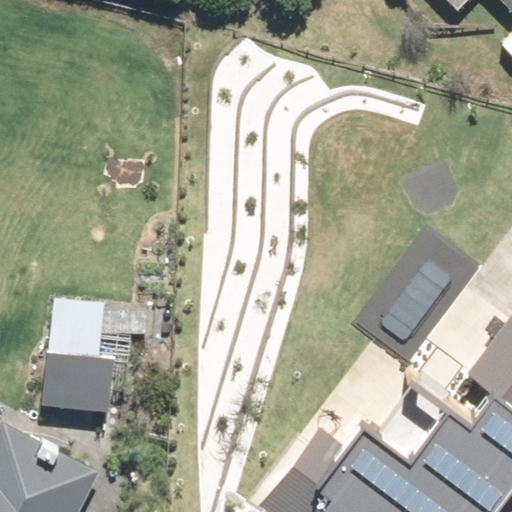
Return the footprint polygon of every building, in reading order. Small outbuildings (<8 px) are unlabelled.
[(511,0),(452,0),(460,7),(466,0),(505,0),(511,6),(511,32),(503,41),(511,50),(511,0)] [(155,303),(98,302),(97,335),(154,336),(155,303)] [(262,499),(278,511),(511,511),(511,311),(467,370),(491,388),(474,410),(454,395),(450,400),(416,375),(380,422),(365,410),(344,438),(322,422),(262,499)] [(118,356),(50,347),(43,399),(111,408),(118,356)] [(0,511),(79,511),(101,468),(6,417),(0,427),(0,511)]
